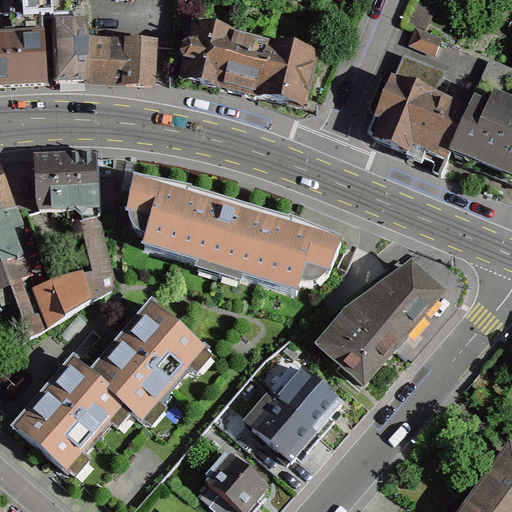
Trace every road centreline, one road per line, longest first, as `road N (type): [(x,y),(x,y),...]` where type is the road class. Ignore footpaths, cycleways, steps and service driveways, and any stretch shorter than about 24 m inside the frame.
road 1 (secondary): [(0,123),(149,122),(217,134),(319,169)]
road 2 (tertiary): [(511,289),(322,511)]
road 3 (secondary): [(319,169),(511,246)]
road 4 (residential): [(319,169),(389,0)]
